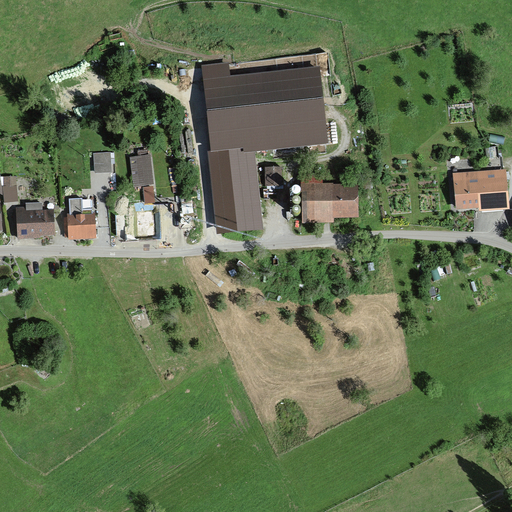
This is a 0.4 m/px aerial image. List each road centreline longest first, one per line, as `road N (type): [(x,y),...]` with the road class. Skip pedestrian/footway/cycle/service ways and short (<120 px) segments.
road 1 (unclassified): [(0,253),(434,234),(511,248)]
road 2 (unknown): [(214,245),(191,69)]
